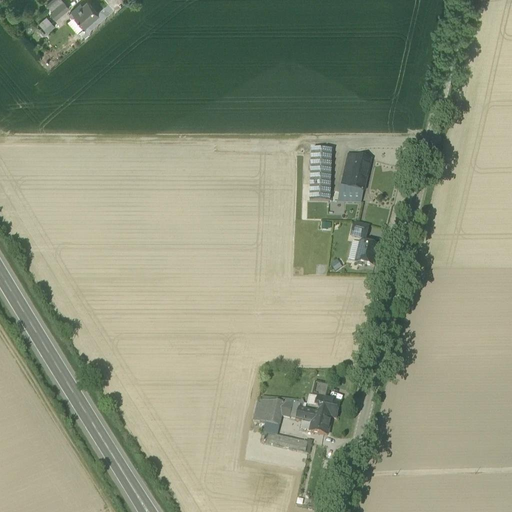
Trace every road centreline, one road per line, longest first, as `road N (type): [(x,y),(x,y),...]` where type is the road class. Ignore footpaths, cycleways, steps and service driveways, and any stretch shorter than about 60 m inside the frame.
road 1 (tertiary): [(342,511),(462,0)]
road 2 (secondary): [(147,511),(0,269)]
road 3 (track): [(351,470),(511,467)]
